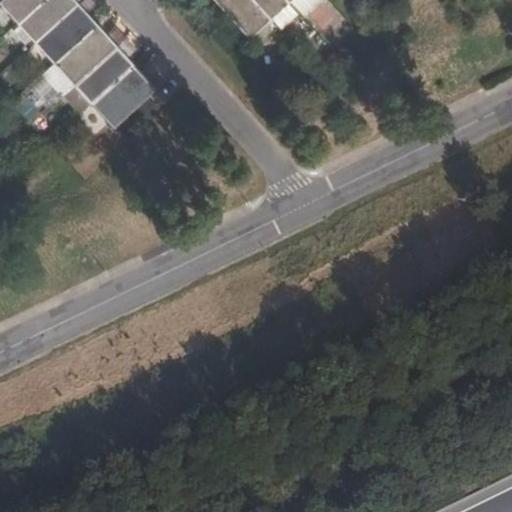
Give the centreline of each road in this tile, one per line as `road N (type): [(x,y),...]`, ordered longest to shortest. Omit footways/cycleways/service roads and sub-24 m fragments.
road 1 (tertiary): [(0,360),(308,207)]
road 2 (residential): [(308,207),(117,0)]
road 3 (tertiary): [(308,207),(511,108)]
